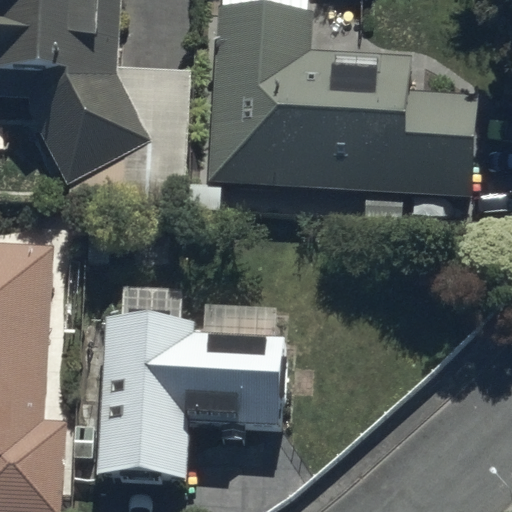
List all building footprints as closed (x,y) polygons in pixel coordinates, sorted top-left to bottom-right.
[(61,188),(148,150),(113,71),(120,0),(0,0),(0,100),(23,103),(61,188)] [(315,17),(219,13),(211,185),(365,191),(364,222),(402,224),(403,199),(476,203),(480,104),(410,101),(412,62),(313,58),(315,17)] [(0,511),(48,511),(59,253),(0,250),(0,511)] [(110,319),(96,482),(184,489),(190,425),(285,433),(293,334),(110,319)] [(438,354),(413,326),(352,380),(377,409),(438,354)]
